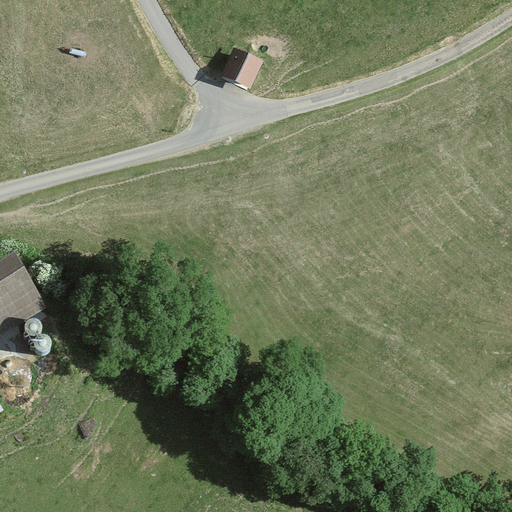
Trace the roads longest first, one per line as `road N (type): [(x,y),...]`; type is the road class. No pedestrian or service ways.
road 1 (unclassified): [(511,16),(437,60),(230,128)]
road 2 (unclassified): [(230,128),(0,192)]
road 3 (unclassified): [(146,0),(230,128)]
